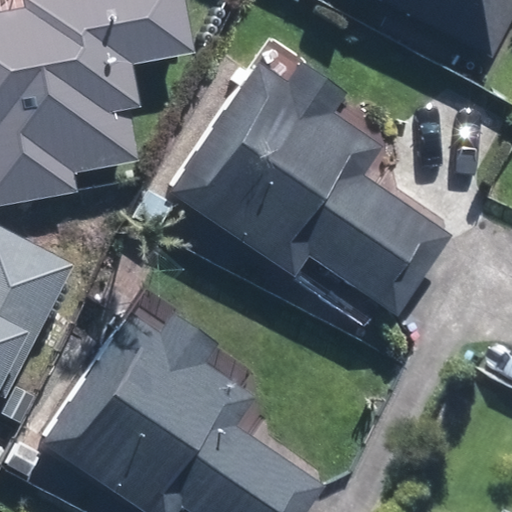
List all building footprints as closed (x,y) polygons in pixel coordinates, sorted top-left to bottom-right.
[(180,0),(14,0),(16,9),(0,11),(0,206),(72,194),(68,174),(128,164),(119,111),(133,109),(125,66),(190,55),(180,0)] [(511,0),(370,0),(483,58),(511,0)] [(278,84),(250,64),(160,194),(286,280),(300,259),(387,318),(443,236),(354,175),(373,148),(323,114),(338,92),(293,62),(278,84)] [(0,370),(54,263),(0,235),(0,370)] [(146,333),(122,317),(33,448),(129,511),(173,511),(176,508),(181,511),(298,511),(317,484),(230,426),(248,401),(193,364),(209,340),(162,309),(146,333)]
